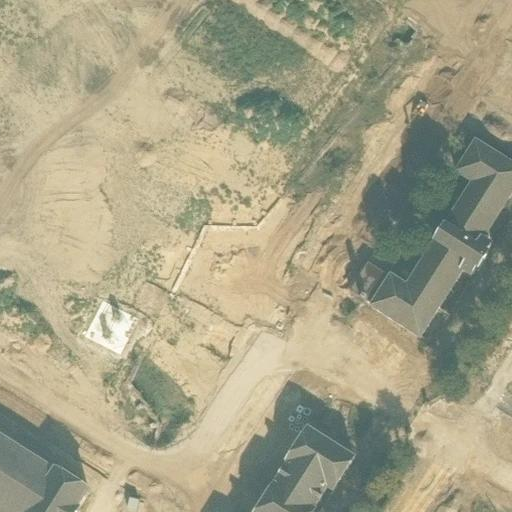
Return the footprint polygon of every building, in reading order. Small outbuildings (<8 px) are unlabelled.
[(162,425),(131,385),(163,317),(165,318),(167,313),(165,313),(171,302),(172,303),(174,299),(173,298),(207,231),(260,231),(443,18),(433,11),(418,28),(408,21),(404,26),(414,35),(410,41),(412,42),(406,49),(396,42),(392,47),(402,55),(391,67),(387,64),(383,67),(388,71),(375,86),(371,83),(368,86),(372,90),(360,104),(354,100),(352,103),(357,108),(345,123),(340,119),(338,122),(342,126),(330,141),(324,137),(322,140),(327,144),(280,201),(268,213),(262,210),(260,213),(264,217),(258,225),(255,219),(251,221),(253,226),(236,226),(236,220),(232,220),(231,226),(212,226),(212,220),(208,220),(207,226),(203,225),(192,249),(187,247),(185,249),(190,252),(181,270),(176,269),(175,271),(179,274),(143,349),(137,346),(135,350),(139,355),(123,391),(136,408),(134,411),(137,415),(141,413),(152,427),(148,428),(148,435),(153,435),(151,448),(145,447),(143,454),(149,455),(147,466),(152,468),(162,425)] [(486,256),(490,249),(491,248),(482,242),(511,195),(511,167),(476,144),(456,175),(472,185),(410,283),(405,280),(401,286),(391,280),(368,266),(351,294),(362,301),(360,304),(364,307),(366,304),(371,307),(370,309),(420,340),(463,273),(471,278),(476,271),(478,272),(488,257),(486,256)] [(189,308),(185,307),(178,321),(182,322),(189,308)] [(215,321),(212,320),(205,334),(208,336),(215,321)] [(238,333),(236,332),(229,346),(231,347),(228,358),(232,359),(248,326),(246,324),(238,333)] [(322,511),(354,462),(308,432),(287,466),(288,467),(259,511),(322,511)] [(0,511),(79,511),(78,511),(89,494),(55,472),(54,474),(0,439),(0,511)]
